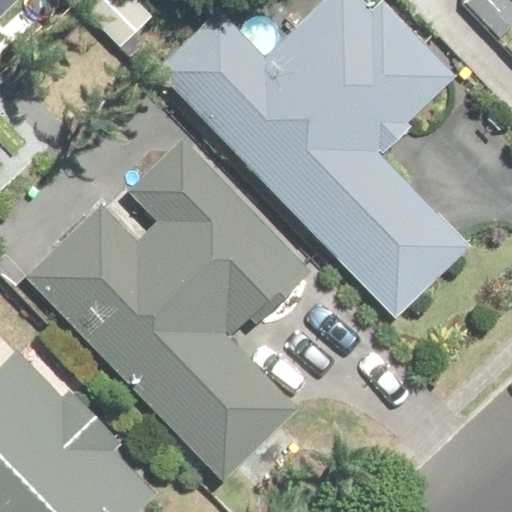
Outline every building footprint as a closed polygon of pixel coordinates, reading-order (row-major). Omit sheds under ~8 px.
[(0,0),(0,8),(8,0),(0,0)] [(153,24),(130,0),(88,0),(80,9),(121,54),(153,24)] [(452,258),(372,171),(384,160),(452,99),(362,0),(317,0),(263,49),(230,14),(152,85),(374,329),(452,258)] [(511,0),(501,0),(511,11),(511,0)] [(309,280),(159,140),(109,194),(135,219),(113,242),(67,199),(0,270),(0,280),(205,470),(275,396),(207,333),(233,305),(261,331),(309,280)] [(131,480),(3,349),(0,351),(0,511),(114,511),(106,504),(131,480)]
